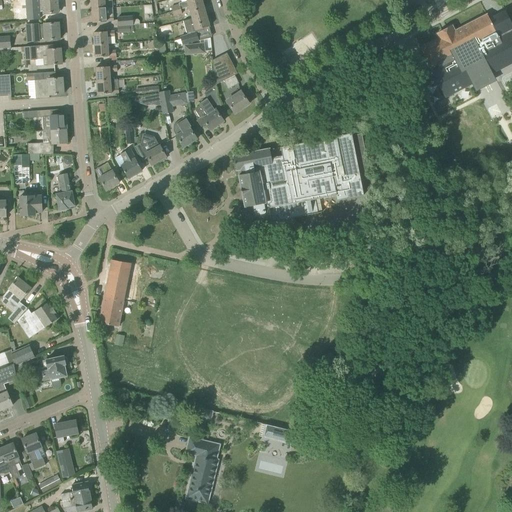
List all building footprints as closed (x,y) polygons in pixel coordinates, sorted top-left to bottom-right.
[(58,13),(57,0),(21,0),(22,7),(34,6),(43,5),(44,14),(58,13)] [(91,0),(92,9),(113,8),(112,0),(91,0)] [(203,3),(202,0),(186,0),(186,1),(178,3),(179,4),(171,7),(172,11),(181,9),(189,7),(203,3)] [(206,15),(203,3),(189,7),(192,19),(206,15)] [(92,9),(93,23),(114,21),(113,8),(92,9)] [(421,49),(420,50),(421,50),(423,52),(422,53),(423,53),(431,68),(438,64),(443,73),(434,77),(445,98),(474,83),(470,76),(484,68),(488,76),(493,73),(511,63),(511,24),(505,10),(505,11),(489,19),(487,14),(486,15),(475,21),(467,24),(457,30),(455,31),(452,26),(447,29),(442,31),(437,34),(440,39),(427,45),(421,49)] [(206,15),(192,19),(184,21),(187,33),(210,26),(206,15)] [(118,26),(133,25),(133,17),(118,18),(118,26)] [(45,41),(60,39),(59,23),(44,24),(38,25),(37,24),(26,25),(27,42),(39,41),(39,38),(45,38),(45,41)] [(94,33),(95,45),(108,44),(108,37),(115,36),(115,31),(94,33)] [(183,45),(199,41),(197,33),(180,38),(183,45)] [(0,49),(11,48),(10,36),(0,36),(0,49)] [(95,45),(95,57),(116,56),(116,50),(109,51),(108,44),(95,45)] [(47,65),(62,64),(61,48),(56,49),(56,45),(24,47),(25,61),(43,59),(44,65),(47,65)] [(120,52),(120,60),(131,60),(131,51),(120,52)] [(227,53),(213,60),(216,85),(238,74),(237,73),(227,54),(227,53)] [(96,67),(97,81),(111,80),(110,72),(118,71),(117,65),(96,67)] [(35,80),(39,80),(40,98),(36,98),(36,99),(50,98),(50,95),(64,94),(63,78),(46,79),(45,73),(54,72),(54,73),(55,73),(55,72),(26,74),(27,80),(35,80)] [(0,75),(0,96),(11,96),(10,75),(0,75)] [(235,76),(226,81),(224,82),(228,89),(239,83),(235,76)] [(119,93),(119,88),(118,79),(111,80),(97,81),(98,95),(119,93)] [(206,124),(210,130),(224,121),(216,110),(221,106),(216,96),(215,85),(204,93),(208,99),(199,104),(200,105),(195,109),(201,117),(197,120),(201,127),(206,124)] [(158,86),(135,89),(136,95),(159,92),(158,86)] [(322,93),(319,89),(309,95),(312,100),(322,93)] [(160,93),(164,113),(173,112),(169,91),(160,93)] [(227,102),(235,114),(249,104),(241,91),(227,102)] [(178,94),(180,106),(187,104),(185,93),(178,94)] [(150,104),(152,96),(143,98),(141,104),(149,106),(150,104)] [(106,99),(107,107),(115,106),(114,98),(106,99)] [(51,130),(67,128),(66,114),(48,115),(48,110),(29,111),(29,118),(42,117),(42,129),(43,129),(43,130),(51,130)] [(470,112),(456,119),(467,141),(481,133),(470,112)] [(183,147),(197,139),(190,128),(194,125),(188,115),(174,124),(174,131),(176,135),(176,136),(183,147)] [(68,143),(67,128),(51,130),(43,130),(42,130),(43,139),(48,139),(48,142),(39,142),(39,143),(28,143),(28,154),(40,154),(40,149),(51,150),(51,144),(68,143)] [(127,144),(134,143),(133,130),(126,130),(127,144)] [(364,195),(359,171),(368,170),(368,171),(369,171),(362,133),(361,133),(361,134),(352,136),(352,133),(281,147),(282,156),(272,158),(270,148),(233,156),(236,171),(238,171),(246,212),(244,212),(247,227),(272,222),(271,216),(273,215),(276,215),(277,218),(281,221),(322,213),(321,212),(318,213),(315,199),(335,195),(336,201),(364,195)] [(135,147),(140,157),(146,154),(152,165),(159,161),(160,163),(166,159),(165,158),(166,157),(160,146),(159,146),(155,139),(142,146),(140,144),(135,147)] [(122,166),(128,178),(142,170),(130,149),(122,154),(127,164),(122,166)] [(108,163),(102,166),(106,174),(99,178),(106,190),(119,183),(108,163)] [(75,205),(68,173),(59,175),(62,193),(56,194),(60,211),(68,209),(68,207),(75,205)] [(15,179),(16,189),(25,189),(25,179),(15,179)] [(42,196),(21,197),(20,197),(21,216),(35,215),(35,212),(42,212),(42,202),(42,196)] [(112,260),(99,323),(119,327),(124,301),(133,303),(136,287),(134,287),(138,264),(112,260)] [(29,287),(16,276),(7,288),(8,289),(2,297),(9,302),(11,299),(16,303),(29,287)] [(35,312),(25,318),(26,319),(21,322),(26,330),(31,327),(32,327),(33,326),(37,332),(59,318),(48,302),(35,311),(35,312)] [(13,312),(19,317),(20,317),(27,308),(20,303),(13,312)] [(14,361),(15,367),(35,358),(29,345),(12,353),(14,361)] [(0,366),(14,361),(12,353),(11,349),(0,353),(0,366)] [(64,357),(64,356),(46,359),(48,367),(44,367),(45,370),(37,372),(39,382),(50,379),(52,386),(53,388),(55,388),(57,388),(59,386),(60,384),(58,378),(67,376),(65,365),(66,364),(65,363),(66,363),(68,361),(67,358),(65,357),(64,357)] [(17,379),(15,367),(14,361),(0,366),(0,410),(13,405),(7,392),(4,384),(17,379)] [(322,409),(310,404),(308,408),(320,414),(322,409)] [(211,421),(213,412),(213,411),(203,409),(201,418),(211,421)] [(63,436),(78,433),(76,421),(55,425),(59,443),(65,442),(63,436)] [(297,432),(288,430),(265,424),(262,438),(294,446),(297,432)] [(42,447),(36,433),(22,439),(28,454),(28,453),(32,463),(35,470),(46,465),(43,458),(46,456),(42,447)] [(218,444),(190,437),(186,453),(196,456),(186,498),(207,504),(218,459),(214,458),(218,444)] [(20,477),(19,473),(15,464),(21,462),(18,456),(19,456),(13,443),(1,449),(10,472),(13,480),(20,477)] [(0,473),(7,473),(10,472),(1,449),(0,448),(0,473)] [(64,477),(75,474),(69,453),(59,456),(64,477)] [(27,479),(33,477),(27,463),(21,466),(27,479)] [(38,485),(43,493),(62,483),(57,475),(38,485)] [(62,501),(90,496),(88,483),(81,485),(81,483),(72,485),(73,491),(61,494),(62,501)] [(90,496),(62,501),(64,508),(76,505),(77,511),(86,510),(86,509),(93,508),(90,496)] [(11,501),(14,508),(23,504),(20,497),(11,501)]
